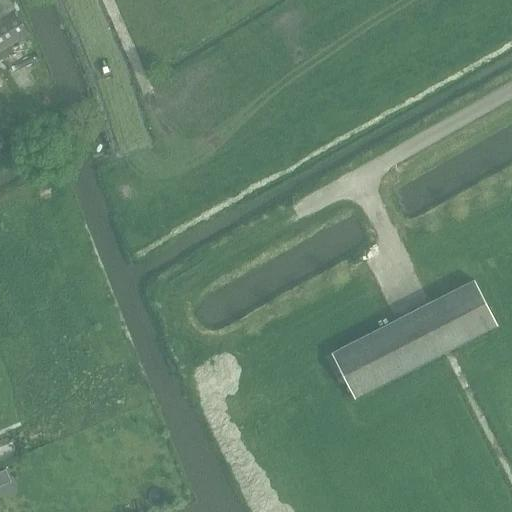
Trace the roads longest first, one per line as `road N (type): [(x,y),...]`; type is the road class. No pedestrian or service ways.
road 1 (unclassified): [(304,208),(511,92)]
road 2 (residential): [(138,408),(0,463)]
